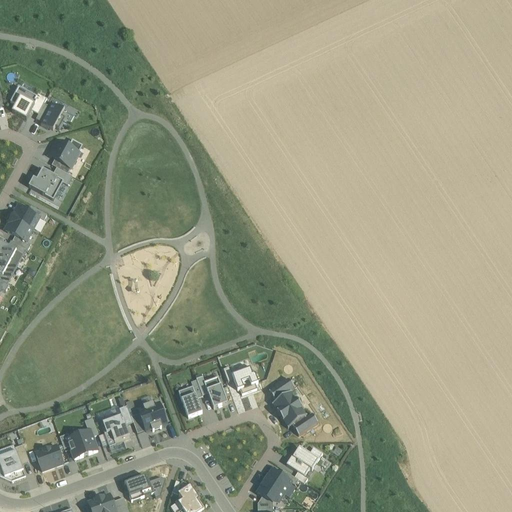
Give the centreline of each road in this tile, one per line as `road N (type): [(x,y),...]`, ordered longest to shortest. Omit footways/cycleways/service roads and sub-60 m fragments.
road 1 (residential): [(231,511),(274,445),(259,419),(189,440),(182,455)]
road 2 (residential): [(182,455),(167,453),(23,506),(0,501)]
